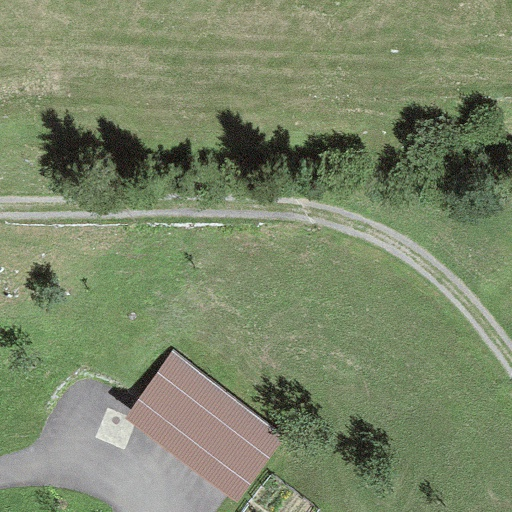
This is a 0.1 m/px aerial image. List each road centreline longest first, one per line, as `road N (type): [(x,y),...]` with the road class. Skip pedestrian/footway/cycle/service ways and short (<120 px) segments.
road 1 (track): [(0,207),(314,210),(379,233),(437,274),(511,360)]
road 2 (track): [(160,511),(143,469),(102,449),(0,471)]
